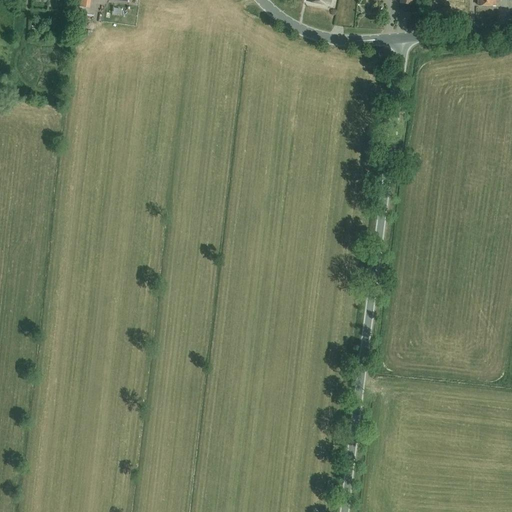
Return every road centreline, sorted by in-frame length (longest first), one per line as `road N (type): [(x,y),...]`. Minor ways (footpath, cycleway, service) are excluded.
road 1 (unclassified): [(348,511),(404,38)]
road 2 (tertiary): [(404,38),(324,38),(261,0)]
